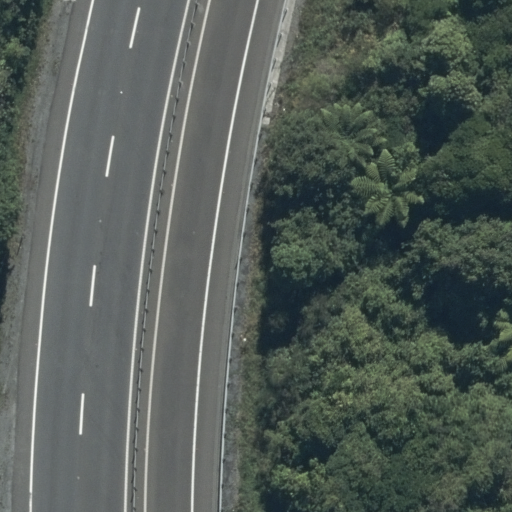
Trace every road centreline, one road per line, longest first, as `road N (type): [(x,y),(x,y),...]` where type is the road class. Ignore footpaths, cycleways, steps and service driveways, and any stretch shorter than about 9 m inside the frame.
road 1 (trunk): [(71,511),(82,295),(133,0)]
road 2 (trunk): [(227,0),(198,156),(165,511)]
